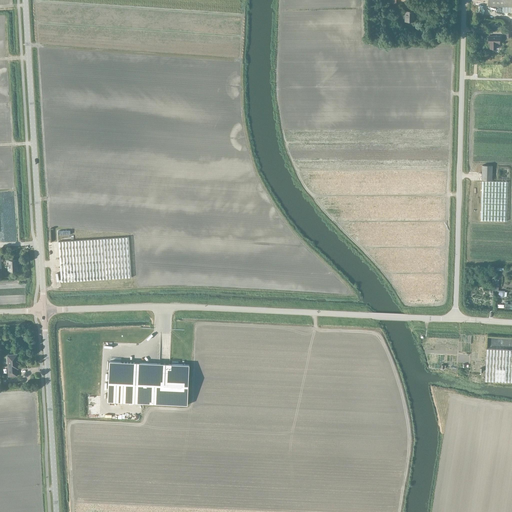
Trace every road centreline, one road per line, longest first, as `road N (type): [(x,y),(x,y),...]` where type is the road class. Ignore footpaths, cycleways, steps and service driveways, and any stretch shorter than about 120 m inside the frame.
road 1 (residential): [(455,320),(164,306),(43,310)]
road 2 (unclassified): [(455,320),(463,0)]
road 3 (unclassified): [(43,310),(25,0)]
road 4 (unclassified): [(56,511),(43,310)]
